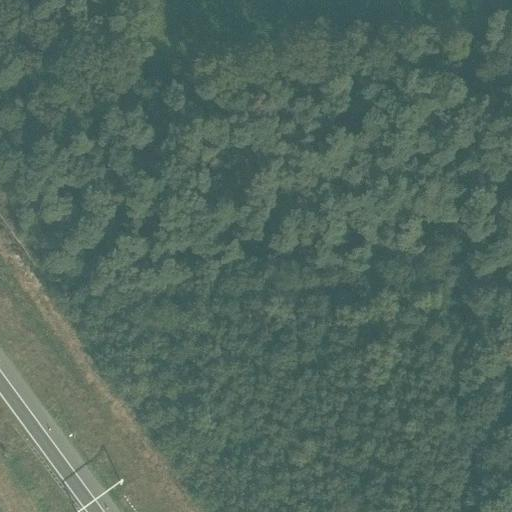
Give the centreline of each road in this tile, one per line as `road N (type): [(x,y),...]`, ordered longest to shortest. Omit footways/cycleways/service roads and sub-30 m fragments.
road 1 (track): [(0,40),(511,95)]
road 2 (track): [(471,91),(460,274),(475,511)]
road 3 (track): [(217,511),(105,355),(0,235)]
road 4 (motorway): [(94,511),(0,382)]
